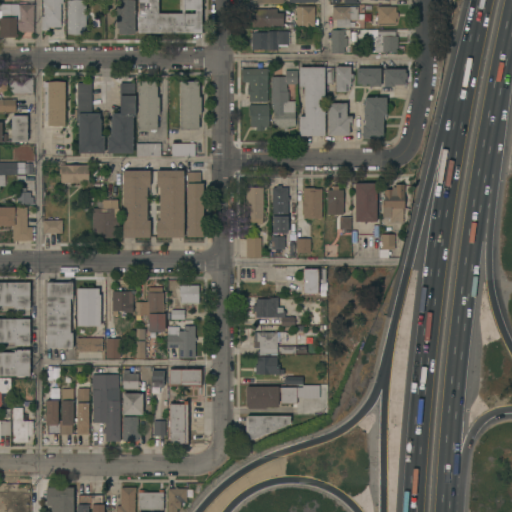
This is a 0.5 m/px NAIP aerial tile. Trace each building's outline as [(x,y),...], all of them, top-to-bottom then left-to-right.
[(41,8),(43,8),(43,2),(43,0),(65,0),(65,3),(60,3),(61,27),(49,27),(49,29),(42,30),(41,8)] [(67,0),(86,0),(86,24),(84,24),(84,33),(67,33),(67,0)] [(134,0),(134,33),(118,33),(118,27),(116,27),(116,5),(118,5),(118,0),(134,0)] [(139,32),(139,0),(201,0),(202,32),(139,32)] [(33,31),(16,31),(16,34),(18,34),(18,37),(0,37),(0,17),(1,17),(1,4),(12,4),(33,4),(33,31)] [(372,23),(372,15),(377,15),(377,5),(396,6),(396,11),(398,11),(397,18),(396,18),(396,23),(372,23)] [(314,26),(296,27),(296,9),(295,9),(295,7),(296,7),(296,6),(314,6),(314,26)] [(358,6),(358,19),(350,19),(350,27),(336,27),(336,19),(332,19),(332,6),(358,6)] [(252,27),(252,21),(249,21),(249,13),(252,13),(252,9),(269,9),(269,8),(276,8),(276,13),(283,12),(283,23),(293,23),(293,28),(283,28),(283,27),(252,27)] [(331,29),(344,29),(344,37),(347,37),(347,46),(344,46),(344,53),(331,53),(331,29)] [(267,32),(267,30),(289,30),(289,44),(278,44),(278,49),(252,49),(252,42),(249,42),(249,39),(251,39),(251,32),(267,32)] [(397,36),(397,51),(374,51),(374,49),(369,49),(369,37),(374,37),(374,36),(397,36)] [(335,66),(350,66),(350,73),(353,73),(353,77),(350,77),(350,86),(349,86),(349,90),(346,90),(346,91),(335,91),(335,66)] [(324,135),(299,135),(299,116),(304,116),(304,86),(299,86),(299,67),(324,67),(324,135)] [(381,67),(380,86),(369,86),(369,83),(366,83),(366,86),(362,86),(362,83),(356,83),(357,67),(381,67)] [(267,68),(267,101),(249,102),(249,94),(247,94),(247,87),(249,87),(249,81),(241,81),(241,68),(267,68)] [(384,68),(405,68),(405,72),(407,72),(407,79),(405,79),(405,84),(394,84),(394,86),(384,86),(384,68)] [(271,76),(285,76),(285,70),(297,70),(297,83),(286,83),(286,87),(287,87),(287,91),(288,91),(288,100),(295,100),(295,125),(291,125),(291,126),(287,126),(287,128),(280,128),(280,126),(276,126),(273,126),(273,104),(272,104),(272,102),(271,102),(271,76)] [(9,93),(9,77),(33,77),(33,93),(9,93)] [(180,80),(198,81),(198,96),(201,96),(201,114),(199,114),(198,129),(180,129),(180,80)] [(64,125),(47,125),(47,120),(45,120),(45,107),(48,107),(48,99),(44,99),(44,86),(47,86),(47,81),(65,81),(64,125)] [(138,81),(157,81),(157,96),(159,96),(159,114),(157,114),(157,129),(138,129),(138,81)] [(78,123),(77,123),(77,117),(74,117),(74,109),(77,109),(77,82),(92,82),(92,113),(99,113),(99,119),(100,119),(101,136),(104,136),(104,153),(78,153),(78,123)] [(133,153),(107,153),(107,136),(111,136),(111,113),(120,113),(120,82),(135,82),(134,111),(136,111),(136,115),(133,115),(133,153)] [(386,97),(386,114),(383,114),(383,139),(362,139),(362,125),(364,125),(364,120),(363,120),(363,106),(364,106),(364,97),(386,97)] [(0,98),(15,99),(15,112),(0,112),(0,98)] [(328,102),(346,102),(346,115),(352,115),(352,121),(349,121),(349,135),(328,135),(328,102)] [(268,104),(268,126),(263,126),(263,130),(256,130),(256,126),(250,126),(250,115),(248,115),(248,104),(268,104)] [(27,141),(11,141),(11,115),(27,115),(27,141)] [(160,143),(160,155),(136,155),(136,143),(160,143)] [(194,143),(195,155),(171,155),(171,143),(194,143)] [(0,162),(17,162),(17,175),(5,174),(5,186),(0,186),(0,162)] [(60,183),(60,165),(57,165),(57,162),(64,162),(64,164),(88,164),(88,183),(60,183)] [(123,170),(150,170),(150,186),(147,186),(147,220),(150,220),(150,237),(122,237),(123,170)] [(183,237),(156,237),(156,220),(159,220),(159,186),(156,186),(156,170),(183,170),(183,237)] [(203,236),(187,237),(186,183),(187,183),(187,171),(200,171),(200,182),(202,182),(203,236)] [(355,182),(376,182),(376,221),(355,221),(355,182)] [(382,217),(382,200),(384,200),(384,189),(392,189),(392,186),(395,186),(395,183),(403,183),(404,208),(402,208),(402,216),(382,217)] [(272,187),(276,187),(276,185),(281,184),(281,187),(287,187),(288,232),(272,232),(272,187)] [(321,218),(302,218),(302,211),(301,211),(301,200),(302,200),(302,185),(306,185),(306,187),(315,187),(315,188),(322,188),(321,218)] [(245,186),(263,186),(263,218),(262,218),(262,222),(261,222),(261,223),(256,223),(256,221),(249,221),(249,218),(245,218),(245,186)] [(327,189),(343,189),(343,214),(342,214),(342,216),(351,216),(351,229),(338,229),(339,223),(327,223),(327,189)] [(17,204),(17,192),(30,192),(30,196),(33,196),(33,204),(17,204)] [(92,208),(102,208),(102,209),(102,199),(117,199),(117,207),(119,207),(118,225),(116,225),(116,237),(101,237),(101,234),(92,234),(92,208)] [(27,226),(32,226),(32,241),(12,240),(13,226),(0,225),(0,206),(27,207),(27,226)] [(62,219),(62,233),(43,233),(42,219),(62,219)] [(394,249),(387,249),(387,257),(379,257),(379,245),(382,245),(381,243),(381,233),(394,233),(394,249)] [(286,236),(286,249),(271,249),(271,236),(286,236)] [(246,237),(261,237),(261,257),(246,257),(246,237)] [(296,237),(309,237),(309,252),(296,252),(296,237)] [(303,268),(325,268),(325,283),(326,283),(326,289),(325,289),(325,296),(320,296),(320,289),(319,289),(319,283),(318,283),(318,293),(303,293),(303,268)] [(0,282),(30,282),(30,308),(14,308),(14,306),(0,306),(0,282)] [(46,282),(73,282),(73,298),(70,298),(70,332),(73,332),(73,348),(46,348),(46,282)] [(198,284),(198,302),(181,302),(181,295),(179,295),(179,291),(178,290),(178,289),(179,287),(179,284),(198,284)] [(165,331),(148,331),(148,315),(136,315),(136,302),(147,302),(147,292),(148,292),(148,287),(162,287),(162,292),(163,292),(163,313),(165,313),(165,331)] [(77,288),(98,288),(98,294),(100,294),(100,326),(77,326),(77,288)] [(112,300),(111,300),(111,297),(112,297),(112,291),(132,291),(132,313),(126,313),(126,317),(121,317),(121,312),(124,312),(124,310),(118,310),(118,314),(112,314),(112,311),(112,300)] [(281,325),(281,316),(256,316),(256,311),(252,311),(252,304),(255,304),(255,298),(269,298),(269,296),(277,296),(277,306),(282,306),(282,310),(284,310),(284,311),(285,311),(285,314),(284,314),(284,317),(289,317),(289,316),(293,316),(293,317),(304,316),(304,325),(281,325)] [(171,319),(171,309),(184,309),(184,319),(171,319)] [(0,319),(29,319),(29,345),(14,345),(14,342),(0,342),(0,319)] [(195,336),(196,336),(196,340),(195,340),(195,357),(178,357),(178,347),(167,347),(167,333),(173,333),(176,333),(176,334),(178,334),(178,330),(183,330),(183,325),(195,325),(195,336)] [(145,358),(135,358),(136,328),(145,328),(145,358)] [(286,331),(286,341),(277,341),(277,354),(258,354),(259,354),(259,352),(256,352),(256,349),(259,349),(259,347),(253,347),(253,333),(252,331),(286,331)] [(76,351),(77,337),(102,337),(102,351),(76,351)] [(106,338),(120,338),(120,358),(106,358),(106,338)] [(280,353),(280,345),(306,345),(308,345),(308,348),(307,348),(307,349),(307,351),(306,351),(306,352),(280,353)] [(0,376),(0,352),(14,352),(14,349),(30,349),(29,376),(0,376)] [(255,373),(255,364),(256,364),(256,356),(276,356),(276,363),(279,363),(279,368),(284,368),(284,373),(255,373)] [(123,388),(122,373),(123,373),(123,369),(125,369),(125,365),(129,365),(129,369),(129,373),(138,373),(138,381),(140,381),(140,385),(138,385),(138,388),(123,388)] [(200,369),(200,385),(201,385),(201,386),(198,386),(198,385),(169,385),(169,369),(200,369)] [(163,370),(163,387),(151,386),(151,370),(163,370)] [(93,395),(91,395),(92,374),(118,374),(118,387),(120,387),(119,441),(105,441),(105,433),(103,433),(103,428),(105,429),(105,423),(92,422),(93,395)] [(0,379),(8,379),(8,393),(0,393),(0,379)] [(303,399),(303,398),(298,398),(298,400),(296,400),(296,403),(280,403),(280,387),(295,387),(295,384),(320,384),(320,399),(303,399)] [(278,386),(278,406),(265,406),(265,408),(247,408),(247,406),(245,406),(245,386),(278,386)] [(73,424),(72,424),(72,434),(60,434),(60,433),(43,433),(43,424),(42,424),(41,416),(46,416),(46,400),(58,400),(58,421),(61,421),(61,388),(73,388),(73,424)] [(76,421),(75,421),(75,418),(77,418),(77,396),(76,396),(76,391),(89,391),(88,434),(76,434),(76,421)] [(142,415),(122,414),(122,393),(143,393),(142,415)] [(175,443),(175,445),(169,445),(169,404),(183,403),(183,400),(187,400),(187,443),(175,443)] [(13,407),(22,407),(22,420),(32,420),(32,435),(27,435),(27,441),(13,441),(13,407)] [(290,415),(290,423),(253,439),(245,439),(245,417),(246,417),(246,415),(290,415)] [(122,416),(138,416),(138,433),(140,433),(140,437),(138,437),(138,440),(122,440),(122,416)] [(0,420),(5,420),(5,421),(10,421),(10,435),(0,435),(0,420)] [(153,420),(165,420),(165,435),(153,435),(153,420)] [(167,511),(167,488),(174,488),(174,486),(177,487),(177,488),(186,488),(186,502),(180,502),(180,508),(177,508),(177,511),(167,511)] [(73,511),(51,511),(51,505),(46,505),(46,487),(73,487),(73,511)] [(135,511),(117,511),(117,505),(120,505),(120,487),(136,487),(136,492),(135,492),(135,511)] [(138,509),(138,489),(143,489),(143,492),(158,492),(158,489),(163,489),(163,492),(165,492),(165,495),(163,495),(163,509),(138,509)] [(104,511),(91,511),(92,508),(89,508),(88,511),(76,511),(77,504),(78,504),(78,495),(102,495),(102,504),(104,504),(104,511)]
